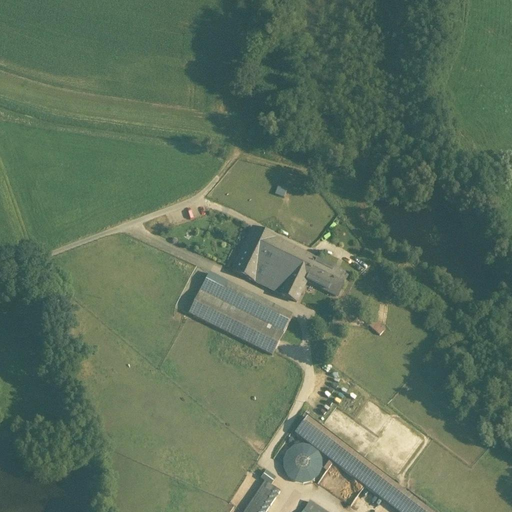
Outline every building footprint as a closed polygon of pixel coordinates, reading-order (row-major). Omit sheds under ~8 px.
[(254,283),(275,241),(253,231),(233,272),(254,283)] [(307,282),(317,261),(275,241),(254,283),(297,303),(307,282)] [(347,276),(317,261),(307,282),(337,297),(347,276)] [(209,274),(188,316),(273,357),(293,317),(209,274)] [(380,335),(385,330),(376,322),(371,328),(380,335)] [(432,511),(309,419),(296,434),(398,511),(432,511)] [(292,449),(286,456),(284,464),(287,473),(293,479),(302,481),(310,478),(316,472),(318,463),(316,455),(309,449),(301,447),(292,449)] [(245,511),(269,511),(282,494),(265,482),(245,511)] [(325,511),(310,502),(303,511),(325,511)]
